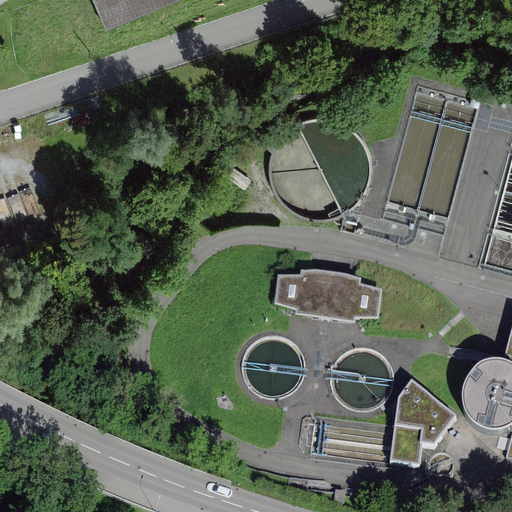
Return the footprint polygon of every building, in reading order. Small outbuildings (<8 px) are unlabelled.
[(96,0),(107,26),(169,0),(96,0)] [(511,125),(511,104),(483,106),(484,127),(511,125)] [(302,279),(279,279),(275,306),(297,312),(297,318),(356,326),(357,321),(379,321),(383,293),(362,287),(362,282),(303,274),(302,279)] [(502,434),(511,430),(511,376),(506,373),(493,372),(481,375),(471,383),(465,395),(464,408),(469,420),(477,429),(489,434),(502,434)] [(458,420),(413,385),(398,403),(391,466),(421,470),(423,448),(435,450),(458,420)]
